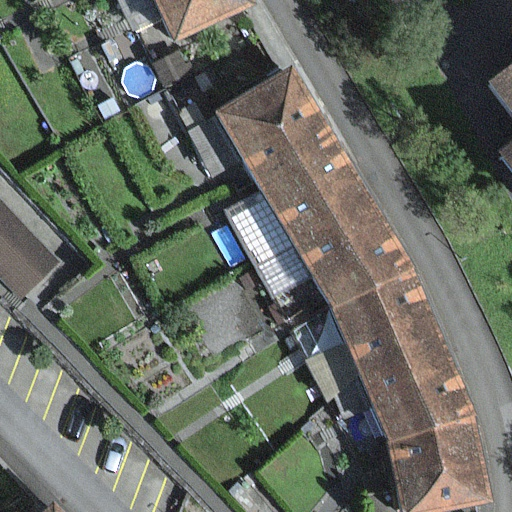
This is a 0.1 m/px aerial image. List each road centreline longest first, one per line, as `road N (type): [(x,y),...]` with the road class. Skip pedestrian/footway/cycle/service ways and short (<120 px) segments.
road 1 (residential): [(277,0),(464,319),(511,444)]
road 2 (residential): [(95,511),(0,414)]
